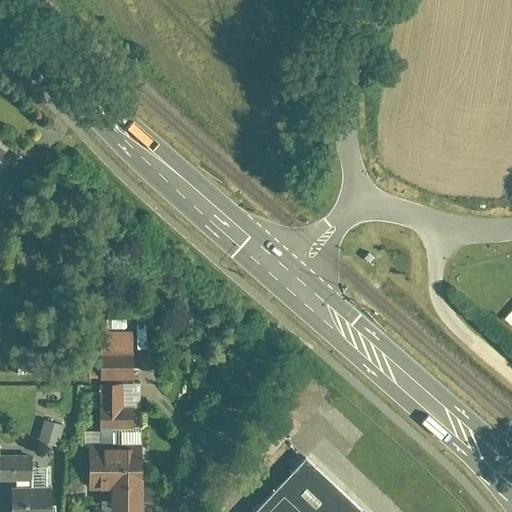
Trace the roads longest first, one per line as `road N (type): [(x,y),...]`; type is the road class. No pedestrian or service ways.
road 1 (primary): [(0,21),(288,276)]
road 2 (primary): [(288,276),(511,480)]
road 3 (unclassified): [(361,0),(346,121),(359,202)]
road 4 (unclassified): [(511,230),(458,228),(359,202)]
road 5 (residential): [(179,511),(239,392)]
